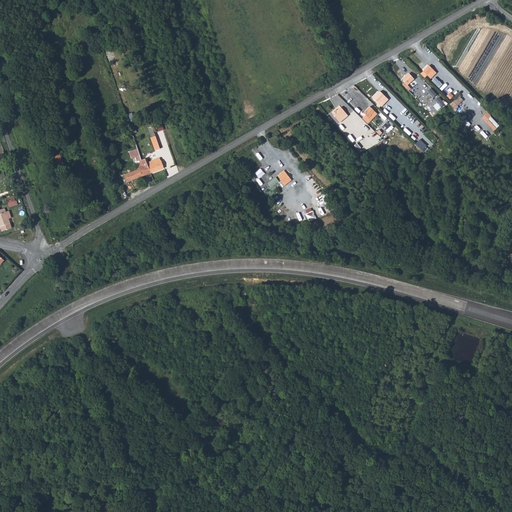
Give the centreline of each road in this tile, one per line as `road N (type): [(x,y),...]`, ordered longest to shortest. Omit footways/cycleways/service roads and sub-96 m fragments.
road 1 (tertiary): [(39,259),(483,0)]
road 2 (track): [(63,312),(253,511)]
road 3 (unclassified): [(32,252),(38,228),(0,118)]
